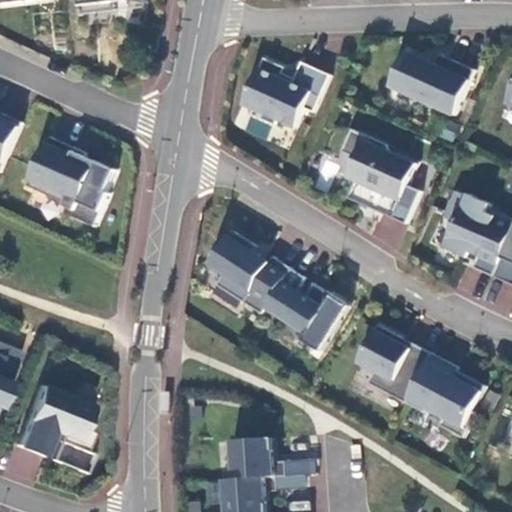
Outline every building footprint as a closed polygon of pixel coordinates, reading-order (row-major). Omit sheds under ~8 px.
[(82,0),(84,11),(84,17),(85,16),(85,11),(118,7),(117,3),(131,2),(150,5),(149,9),(150,9),(151,0),(82,0)] [(438,66),(409,53),(394,88),(459,117),(479,72),(442,55),(438,66)] [(242,106),(295,129),(305,109),(313,111),(331,77),(302,65),(296,80),(283,76),(285,71),(265,63),(242,106)] [(511,65),(495,102),(511,110),(511,65)] [(0,172),(4,174),(27,124),(5,114),(3,118),(0,117),(0,172)] [(391,146),(355,130),(345,152),(361,159),(352,178),(360,182),(352,199),(368,207),(375,204),(385,208),(383,213),(411,225),(425,193),(412,187),(422,165),(393,153),(391,146)] [(113,194),(110,193),(120,171),(89,157),(90,154),(53,138),(31,187),(69,204),(68,206),(79,211),(76,218),(98,227),(113,194)] [(511,253),(511,215),(455,189),(444,216),(458,222),(448,245),(479,258),(475,269),(501,278),(511,253)] [(266,315),(269,310),(295,270),(277,258),(273,263),(257,252),(260,247),(237,232),(227,246),(224,244),(211,264),(228,275),(220,286),(266,315)] [(511,253),(501,278),(511,282),(511,253)] [(510,314),(511,308),(511,286),(465,267),(455,291),(510,314)] [(292,324),(311,337),(327,312),(340,320),(350,305),(317,284),(310,296),(302,291),(310,279),(295,270),(269,310),(292,324)] [(379,372),(372,384),(410,404),(436,355),(417,345),(414,350),(403,344),(406,339),(382,326),(362,363),(379,372)] [(462,369),(436,355),(410,404),(428,414),(430,409),(447,418),(443,427),(467,439),(481,414),(477,412),(490,388),(473,379),(470,384),(457,378),(462,369)] [(0,404),(9,383),(0,379),(0,404)] [(87,454),(95,434),(88,431),(94,415),(90,414),(93,407),(41,386),(16,447),(44,458),(54,433),(62,436),(59,442),(87,454)] [(227,482),(228,511),(271,511),(271,500),(267,501),(266,493),(280,492),(279,478),(289,477),(288,463),(274,464),(274,457),(278,456),(276,439),(234,442),(237,481),(227,482)] [(309,511),(309,500),(290,501),(290,511),(309,511)]
